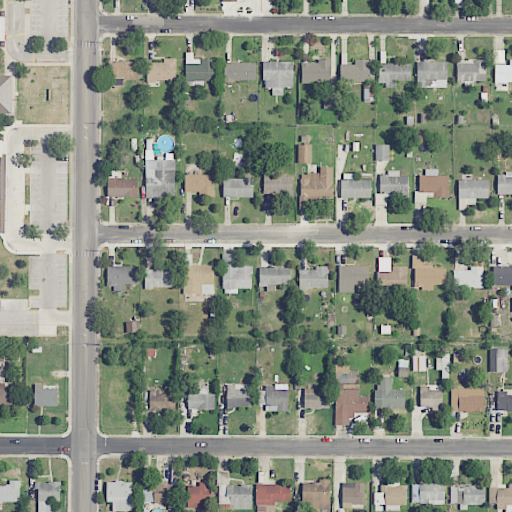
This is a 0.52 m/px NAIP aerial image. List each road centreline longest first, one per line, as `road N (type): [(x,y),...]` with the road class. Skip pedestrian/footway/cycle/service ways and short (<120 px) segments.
road 1 (tertiary): [(85,511),(88,0)]
road 2 (residential): [(511,446),(0,444)]
road 3 (residential): [(511,234),(87,237)]
road 4 (residential): [(511,25),(88,24)]
